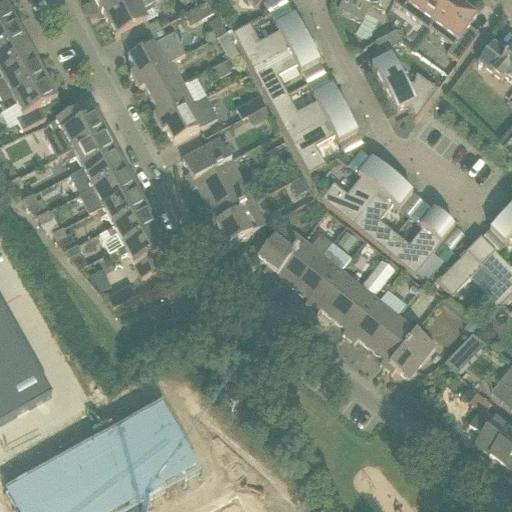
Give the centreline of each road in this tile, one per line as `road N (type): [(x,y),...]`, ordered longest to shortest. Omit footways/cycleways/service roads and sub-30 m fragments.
road 1 (residential): [(503,511),(206,274),(57,0)]
road 2 (residential): [(319,0),(314,9),(377,131),(480,209)]
